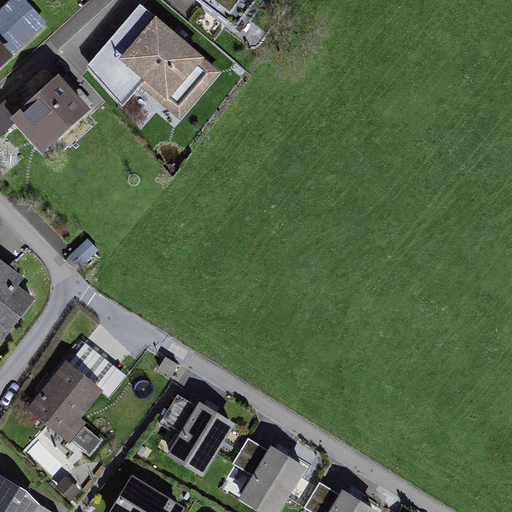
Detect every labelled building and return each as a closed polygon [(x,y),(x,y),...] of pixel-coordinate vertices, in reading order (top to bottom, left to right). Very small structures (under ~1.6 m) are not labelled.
[(0,65),(47,21),(27,0),(8,0),(0,8),(0,65)] [(202,0),(236,25),(255,0),(202,0)] [(221,71),(140,1),(86,63),(123,105),(142,84),(181,119),(221,71)] [(92,105),(59,69),(14,110),(10,114),(16,120),(43,150),(92,105)] [(4,100),(0,104),(0,135),(16,120),(10,114),(14,110),(4,100)] [(88,237),(65,259),(76,271),(99,249),(88,237)] [(24,274),(0,256),(0,337),(4,341),(36,297),(17,283),(24,274)] [(80,337),(65,356),(106,387),(102,392),(109,398),(128,375),(80,337)] [(106,387),(65,356),(26,405),(71,441),(71,439),(83,424),(87,420),(82,417),(102,392),(106,387)] [(195,404),(176,393),(161,419),(179,430),(165,452),(204,475),(237,420),(199,398),(195,404)] [(102,439),(83,424),(71,439),(89,454),(102,439)] [(267,448),(248,436),(233,462),(251,473),(237,495),(265,511),(279,511),(309,464),(271,441),(267,448)] [(26,486),(0,469),(0,511),(58,511),(40,501),(26,486)] [(181,511),(186,505),(132,473),(108,511),(181,511)] [(81,492),(66,476),(56,486),(71,502),(81,492)] [(339,492),(319,481),(304,507),(312,511),(377,511),(380,508),(343,486),(339,492)]
